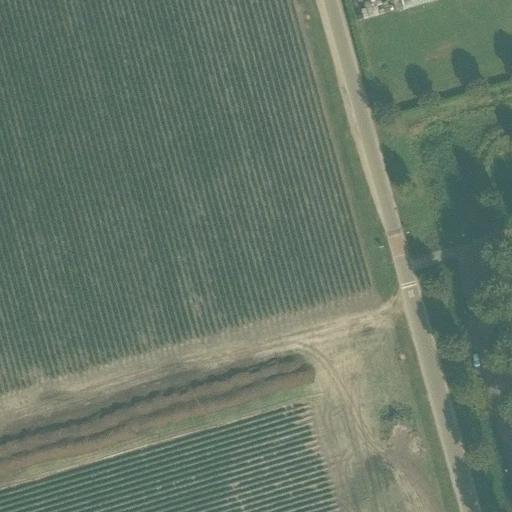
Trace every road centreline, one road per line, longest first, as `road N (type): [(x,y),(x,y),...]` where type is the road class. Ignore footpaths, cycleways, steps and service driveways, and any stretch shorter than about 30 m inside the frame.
road 1 (unclassified): [(400,273),(329,0)]
road 2 (residential): [(460,511),(400,273)]
road 3 (residential): [(511,387),(478,250)]
